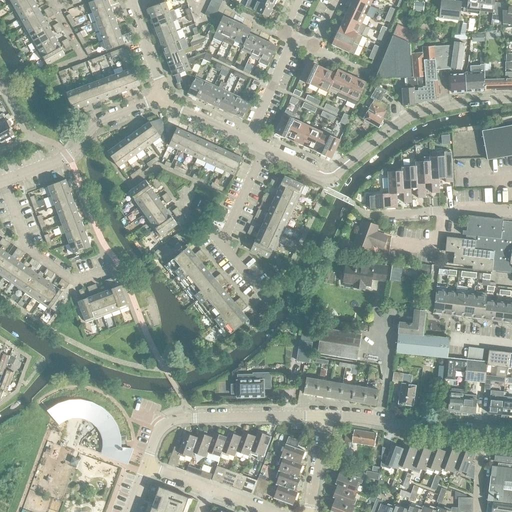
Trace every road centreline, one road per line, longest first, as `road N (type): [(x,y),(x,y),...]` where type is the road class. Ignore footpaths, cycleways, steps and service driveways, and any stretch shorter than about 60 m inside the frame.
road 1 (residential): [(147,467),(169,421),(325,415)]
road 2 (residential): [(329,179),(415,113),(511,97)]
road 3 (residential): [(3,181),(68,156),(102,120),(160,99)]
road 4 (residential): [(270,302),(225,244),(267,149)]
road 5 (residential): [(118,266),(76,281),(30,248),(3,181)]
road 6 (residential): [(325,415),(479,432)]
road 7 (residential): [(272,511),(147,467)]
road 8 (residential): [(384,217),(511,209)]
